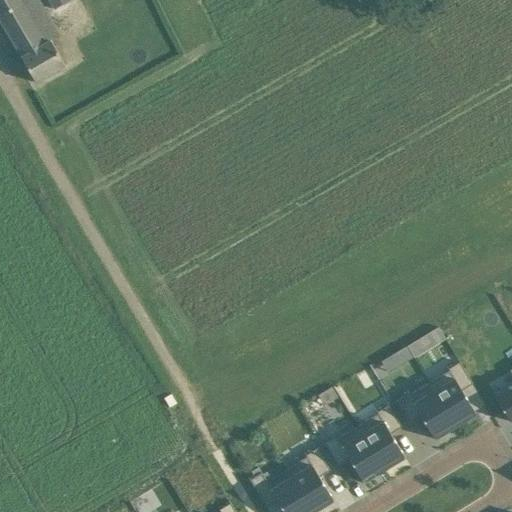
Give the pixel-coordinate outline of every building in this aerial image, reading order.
[(60,36),(52,22),(47,13),(38,0),(0,0),(0,19),(36,82),(54,72),(65,65),(51,41),(60,36)] [(407,345),(396,351),(403,363),(414,357),(407,345)] [(449,370),(429,382),(456,426),(476,414),(475,411),(462,390),(472,383),(473,383),(460,362),(449,368),(449,370)] [(511,372),(511,388),(496,398),(510,421),(511,419),(511,368),(510,369),(511,372)] [(409,392),(397,400),(410,421),(421,415),(435,439),(456,426),(429,382),(410,394),(409,392)] [(378,413),(358,425),(384,469),(405,457),(391,433),(402,426),(389,405),(378,411),(378,413)] [(337,436),(326,443),(339,464),(349,458),(364,483),(376,476),(375,475),(384,469),(358,425),(338,437),(337,436)] [(287,468),(286,469),(288,473),(289,472),(313,511),(334,500),(319,476),(330,469),(317,448),(306,455),(307,456),(287,468)] [(249,476),(248,477),(250,479),(267,508),(268,507),(278,501),(284,511),(313,511),(289,472),(288,473),(270,484),(262,472),(250,479),(249,476)] [(156,508),(166,504),(170,511),(185,511),(170,480),(140,494),(145,503),(152,499),(156,508)] [(236,511),(231,502),(229,500),(230,502),(220,509),(221,511),(236,511)]
